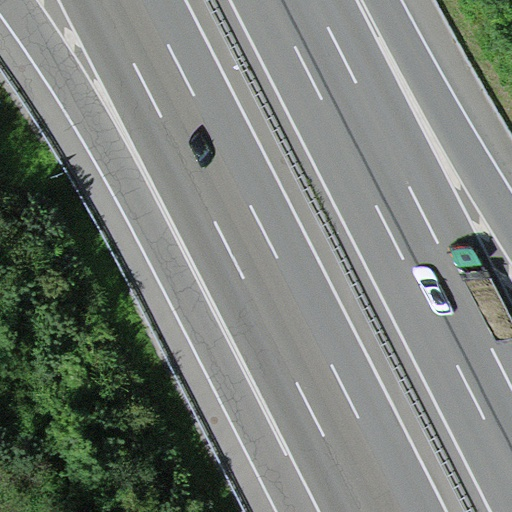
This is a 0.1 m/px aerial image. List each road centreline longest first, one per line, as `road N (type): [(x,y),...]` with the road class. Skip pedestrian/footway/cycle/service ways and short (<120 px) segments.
road 1 (motorway): [(14,0),(341,428)]
road 2 (motorway): [(122,0),(341,428)]
road 3 (motorway): [(511,424),(295,0)]
road 4 (motorway): [(511,237),(300,0)]
